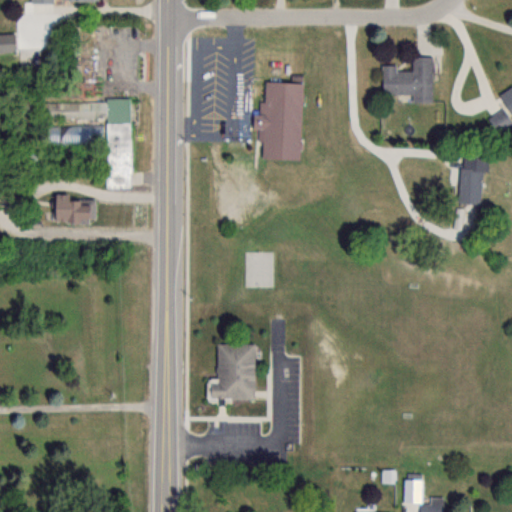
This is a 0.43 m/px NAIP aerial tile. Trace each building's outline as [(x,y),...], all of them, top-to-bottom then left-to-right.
[(0,34),(0,51),(12,52),(12,34),(0,34)] [(299,158),(302,48),(241,46),(240,81),(262,82),(261,114),(251,113),(251,127),(260,127),(259,157),(299,158)] [(431,56),(411,56),(411,69),(395,69),(395,64),(381,63),(381,93),(412,93),(412,101),(431,101),(431,56)] [(511,90),(501,95),(508,113),(511,111),(511,90)] [(130,151),(129,99),(19,102),(20,124),(71,122),(71,143),(101,142),(101,151),(130,151)] [(509,125),(502,110),(488,117),(494,131),(509,125)] [(456,202),(480,204),(483,151),(459,150),(456,202)] [(92,222),(92,196),(49,195),(49,221),(92,222)] [(252,398),(253,343),(215,343),(215,378),(205,378),(205,397),(252,398)] [(417,501),(416,511),(444,511),(444,499),(420,499),(421,479),(403,479),(402,501),(417,501)]
